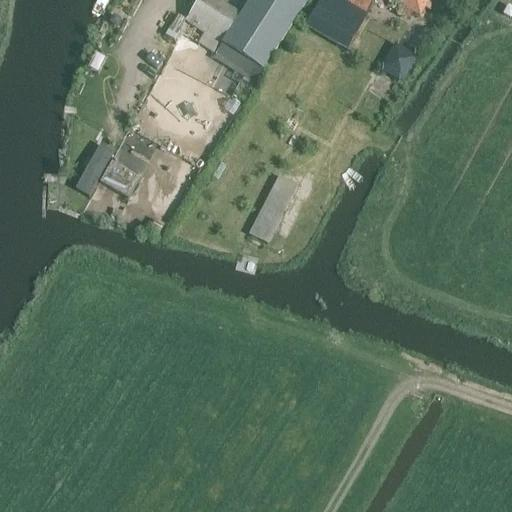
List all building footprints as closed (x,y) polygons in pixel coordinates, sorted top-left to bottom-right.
[(200,0),(186,24),(200,33),(205,36),(199,45),(257,83),(264,71),(307,5),(306,5),(309,0),(251,0),(240,17),(213,0),(200,0)] [(357,34),(368,16),(339,0),(322,0),(311,20),(306,28),(348,52),(358,35),(357,34)] [(372,6),(375,0),(349,0),(348,3),(368,14),(372,6)] [(387,0),(420,18),(430,0),(387,0)] [(403,83),(419,56),(397,43),(381,70),(403,83)] [(172,214),(200,163),(133,126),(108,172),(138,188),(122,217),(147,230),(160,207),(172,214)] [(268,247),(298,188),(279,178),(249,237),(268,247)]
